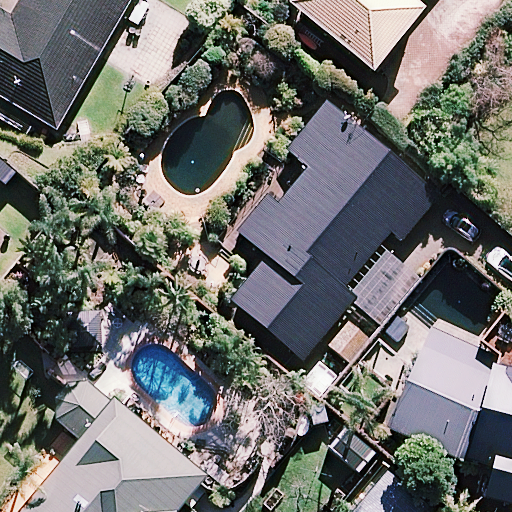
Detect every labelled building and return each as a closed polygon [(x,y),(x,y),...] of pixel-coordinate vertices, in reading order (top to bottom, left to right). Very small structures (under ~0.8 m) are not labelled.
[(135,0),(24,0),(10,26),(0,19),(0,101),(57,135),(135,0)] [(304,0),(291,16),(374,83),(424,22),(413,14),(424,0),(304,0)] [(302,367),(349,311),(374,331),(417,280),(381,250),(391,239),(400,247),(438,203),(328,110),(288,158),(309,175),(279,211),(269,202),(239,239),(269,264),(232,308),(302,367)] [(511,511),(511,373),(430,340),(392,436),(495,478),(484,505),(501,511),(511,511)] [(190,511),(208,491),(84,390),(53,428),(85,453),(37,511),(190,511)] [(429,511),(386,475),(353,511),(429,511)]
